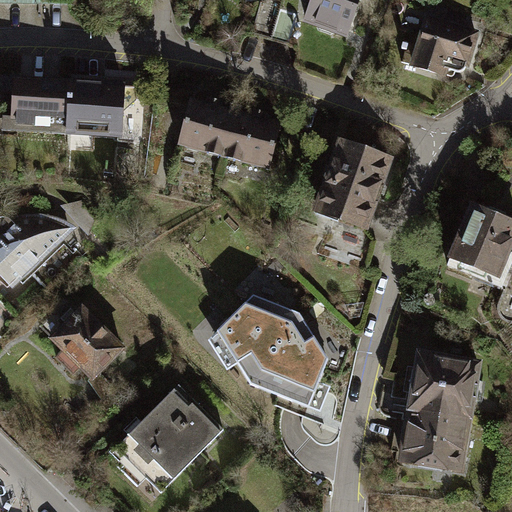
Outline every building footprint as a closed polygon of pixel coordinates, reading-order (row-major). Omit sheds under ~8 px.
[(310,0),(302,24),(345,40),(359,0),(310,0)] [(280,7),(262,2),(252,35),(271,40),(280,7)] [(299,13),(280,7),(271,40),(290,45),(299,13)] [(476,34),(427,19),(422,36),(411,33),(402,61),(443,74),(444,68),(458,72),(462,71),(465,68),(467,64),(476,34)] [(45,79),(13,78),(12,118),(17,118),(17,125),(51,126),(51,132),(69,132),(71,84),(58,83),(58,88),(45,88),(45,79)] [(122,86),(71,84),(69,132),(120,135),(122,86)] [(187,95),(174,91),(171,102),(184,105),(187,95)] [(224,157),(236,111),(221,107),(222,102),(209,98),(207,103),(191,99),(180,145),(224,157)] [(269,168),(280,123),(265,119),(267,113),(253,110),(252,115),(236,111),(224,157),(269,168)] [(389,159),(341,142),(318,210),(367,226),(389,159)] [(511,221),(472,206),(449,264),(496,283),(511,244),(511,221)] [(0,271),(13,284),(69,228),(53,221),(40,219),(28,220),(11,222),(6,220),(1,220),(0,219),(0,271)] [(61,349),(92,379),(127,342),(80,298),(52,327),(68,342),(61,349)] [(254,304),(220,346),(250,396),(309,422),(316,408),(330,370),(303,326),(254,304)] [(478,364),(419,354),(411,407),(469,416),(478,364)] [(223,429),(179,385),(116,448),(160,492),(223,429)] [(469,416),(411,407),(409,420),(396,418),(391,450),(403,452),(402,460),(461,470),(469,416)]
